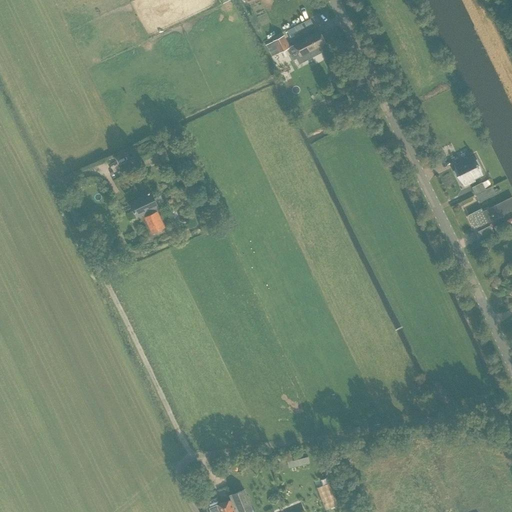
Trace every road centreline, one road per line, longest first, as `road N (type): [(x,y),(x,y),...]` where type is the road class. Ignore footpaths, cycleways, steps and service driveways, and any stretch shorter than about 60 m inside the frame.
road 1 (tertiary): [(511,370),(333,0)]
road 2 (unclassified): [(511,426),(445,418),(193,455)]
road 3 (unclassified): [(193,455),(93,254)]
